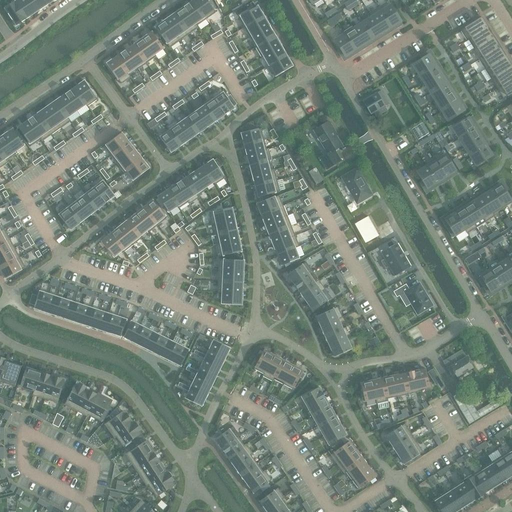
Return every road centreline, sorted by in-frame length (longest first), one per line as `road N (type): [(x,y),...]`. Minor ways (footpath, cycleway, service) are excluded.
road 1 (residential): [(342,78),(481,317)]
road 2 (residential): [(187,470),(122,385),(0,335)]
road 3 (residential): [(10,297),(168,172)]
road 4 (residential): [(10,297),(30,314),(176,370)]
road 5 (residential): [(253,330),(256,257),(232,160)]
road 6 (residential): [(342,78),(469,0)]
road 7 (residential): [(347,371),(428,350),(481,317)]
road 8 (residential): [(420,511),(357,429),(341,390)]
road 9 (residential): [(168,172),(86,58)]
road 10 (residential): [(200,438),(253,330)]
